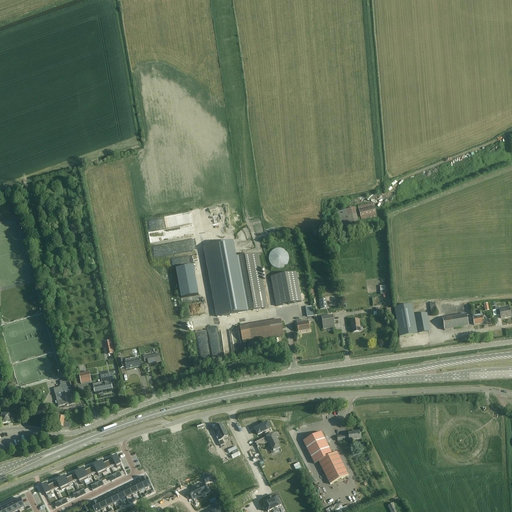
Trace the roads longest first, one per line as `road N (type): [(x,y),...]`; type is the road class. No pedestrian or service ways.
road 1 (unclassified): [(0,430),(70,433),(219,382),(511,341)]
road 2 (unclassified): [(168,424),(303,397),(456,389),(511,395)]
road 3 (secondary): [(77,442),(223,396),(339,382)]
road 4 (secondary): [(511,353),(339,382)]
road 5 (secondary): [(339,382),(511,372)]
road 6 (track): [(511,133),(405,177),(377,202)]
road 7 (residential): [(120,440),(136,474),(59,511)]
